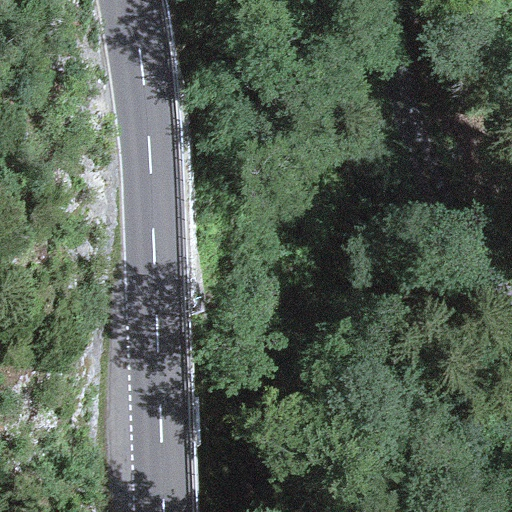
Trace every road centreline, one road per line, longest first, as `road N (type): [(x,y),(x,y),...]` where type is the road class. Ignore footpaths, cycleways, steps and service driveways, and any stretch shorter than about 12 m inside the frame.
road 1 (primary): [(129,0),(148,123),(165,511)]
road 2 (track): [(383,0),(418,149),(511,300)]
